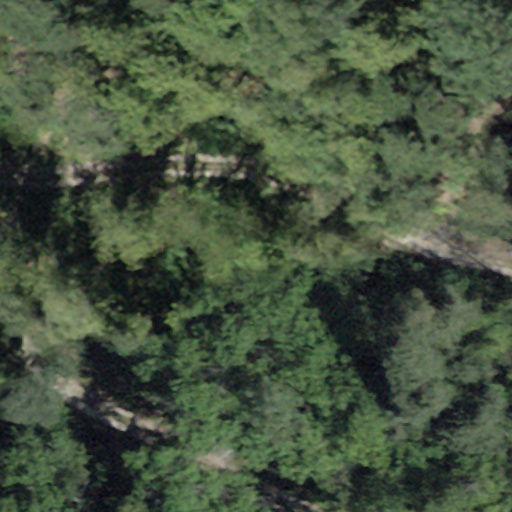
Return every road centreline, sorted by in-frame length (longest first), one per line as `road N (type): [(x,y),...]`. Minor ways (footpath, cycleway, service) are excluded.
road 1 (track): [(511,263),(392,224),(287,174),(207,161),(0,174)]
road 2 (track): [(318,511),(189,458),(46,372),(19,328),(0,318)]
